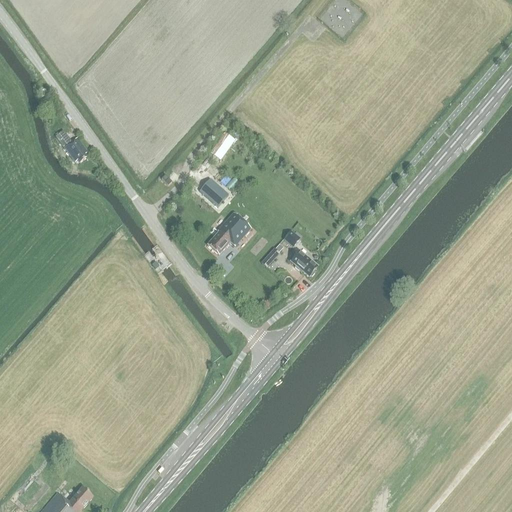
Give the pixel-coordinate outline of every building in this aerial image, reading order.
[(344,37),(351,32),(348,29),(352,26),(363,18),(366,14),(347,0),(340,0),(343,1),(324,15),(321,19),(325,21),(328,17),(338,10),(337,11),(341,16),(337,19),(338,20),(335,23),(330,27),(344,37)] [(87,159),(85,156),(87,154),(77,140),(70,145),(65,138),(66,137),(62,132),(55,137),(63,150),(73,165),(77,162),(79,165),(87,159)] [(219,157),(226,147),(231,150),(238,140),(227,133),(213,153),(219,157)] [(171,184),(165,177),(161,180),(167,187),(171,184)] [(227,196),(210,181),(199,193),(217,208),(227,196)] [(218,258),(229,245),(234,249),(250,231),(232,216),(217,234),(218,235),(207,248),(218,258)] [(266,269),(279,255),(274,250),(261,265),(266,269)] [(291,264),(309,280),(318,269),(299,254),(291,264)] [(58,496),(43,511),(82,511),(93,500),(82,491),(69,506),(58,496)]
